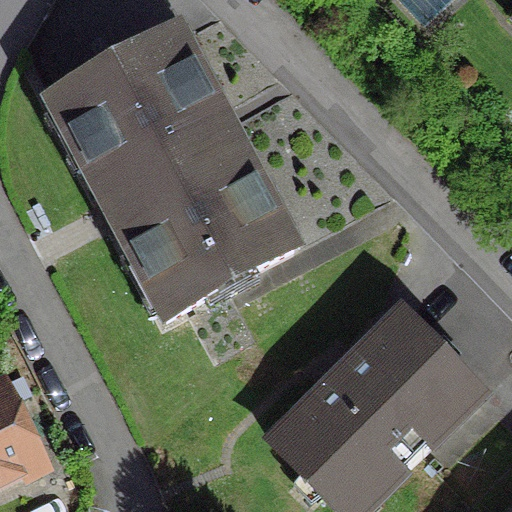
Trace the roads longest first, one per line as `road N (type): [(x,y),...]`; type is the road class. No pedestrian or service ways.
road 1 (residential): [(261,0),(511,270)]
road 2 (residential): [(0,202),(149,511)]
